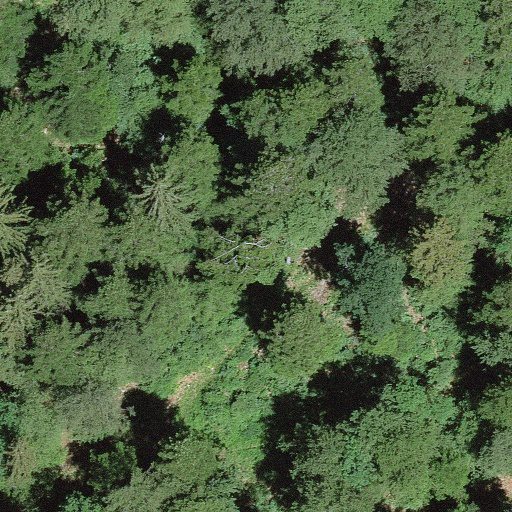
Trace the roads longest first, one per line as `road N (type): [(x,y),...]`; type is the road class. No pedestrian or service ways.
road 1 (track): [(511,353),(333,439),(206,463),(190,410),(257,308),(359,240),(511,15)]
road 2 (track): [(0,166),(51,116),(88,0)]
